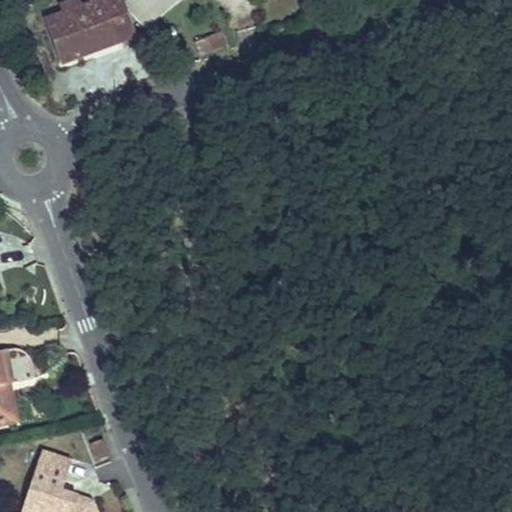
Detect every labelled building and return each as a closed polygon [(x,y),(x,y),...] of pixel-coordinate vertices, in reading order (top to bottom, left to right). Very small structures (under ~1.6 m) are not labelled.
[(135,38),(121,0),(93,0),(95,4),(83,8),(79,0),(78,0),(62,6),(65,15),(49,20),(65,64),(122,43),(135,38)] [(131,0),(127,4),(146,28),(178,0),(131,0)] [(6,353),(0,353),(0,424),(16,422),(8,384),(12,384),(6,353)] [(102,439),(93,443),(99,460),(109,457),(102,439)] [(62,492),(72,462),(42,452),(25,504),(39,508),(40,511),(96,511),(94,507),(93,508),(76,503),(78,497),(62,492)] [(92,502),(78,497),(76,503),(93,508),(94,507),(92,502)]
